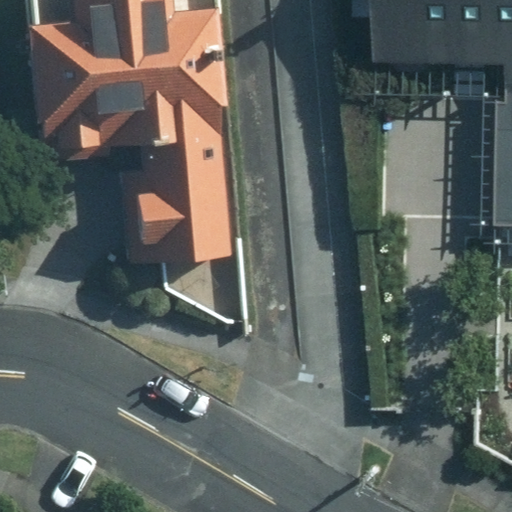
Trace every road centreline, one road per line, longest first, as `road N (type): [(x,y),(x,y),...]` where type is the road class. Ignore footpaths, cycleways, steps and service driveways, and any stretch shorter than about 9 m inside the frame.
road 1 (unknown): [(225,0),(247,482)]
road 2 (residential): [(0,375),(74,389),(122,410),(298,511)]
